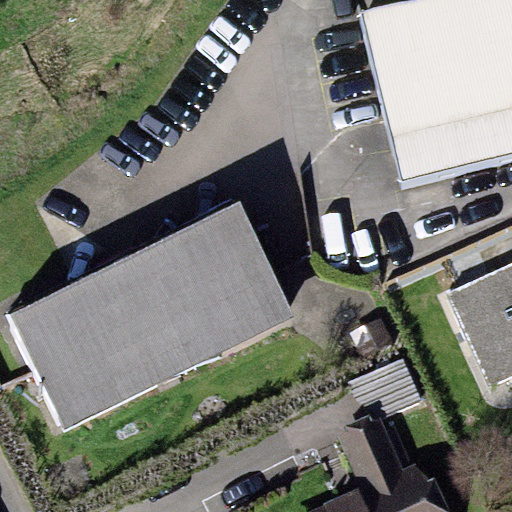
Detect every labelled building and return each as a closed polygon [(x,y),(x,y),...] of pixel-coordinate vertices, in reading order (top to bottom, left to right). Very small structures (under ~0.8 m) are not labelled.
[(511,0),(403,0),(358,11),(401,187),(511,159),(511,0)] [(239,203),(6,318),(63,434),(296,319),(239,203)] [(511,260),(443,290),(486,390),(511,378),(511,260)] [(400,357),(347,383),(354,398),(373,413),(417,393),(400,357)] [(363,490),(310,511),(449,511),(434,477),(427,480),(413,461),(402,466),(380,415),(339,433),(363,490)]
